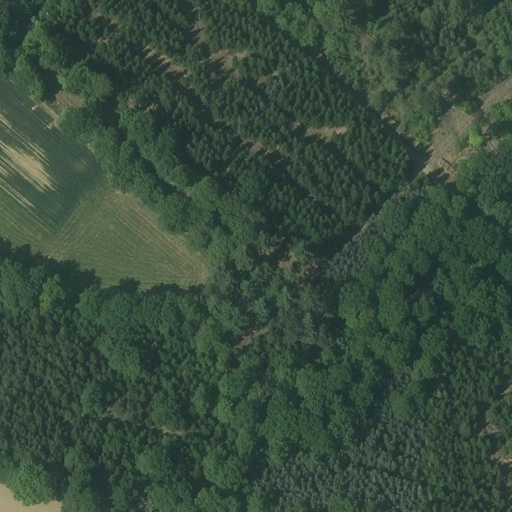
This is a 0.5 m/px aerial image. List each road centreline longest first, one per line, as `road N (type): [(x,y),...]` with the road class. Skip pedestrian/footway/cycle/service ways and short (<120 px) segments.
road 1 (track): [(244,0),(511,248)]
road 2 (track): [(511,77),(313,278)]
